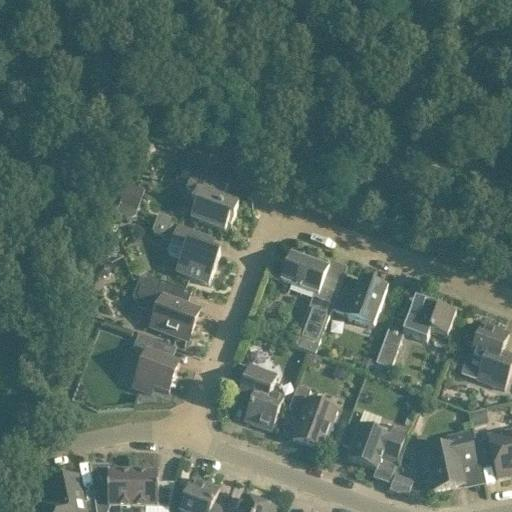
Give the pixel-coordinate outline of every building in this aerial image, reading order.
[(224,202),(228,189),(236,186),(241,174),(200,159),(195,173),(187,194),(196,197),(193,206),(197,207),(191,222),(225,234),(228,227),(232,229),(239,208),(224,202)] [(142,203),(123,197),(119,207),(138,214),(142,203)] [(138,214),(119,207),(116,215),(117,216),(125,219),(132,221),(136,219),(138,214)] [(171,230),(173,226),(173,225),(158,220),(154,232),(156,238),(164,241),(169,238),(171,230)] [(192,238),(176,232),(171,246),(185,251),(176,276),(209,289),(221,258),(189,245),(192,238)] [(332,314),(342,288),(342,287),(325,281),(329,270),(291,256),(288,267),(281,284),(318,298),(299,351),(316,357),(332,314)] [(101,265),(97,276),(104,279),(110,276),(113,270),(101,265)] [(342,288),(332,314),(347,319),(346,321),(374,332),(386,301),(388,295),(386,291),(363,283),(359,285),(356,294),(342,288)] [(189,344),(200,313),(182,306),(186,294),(161,284),(151,312),(153,315),(156,317),(151,330),(189,344)] [(416,303),(407,327),(393,322),(377,367),(382,369),(391,373),(404,337),(427,345),(431,335),(448,341),(457,318),(439,311),(433,307),(426,306),(416,303)] [(505,393),(511,374),(511,366),(500,363),(509,337),(483,327),(470,361),(483,366),(477,383),(505,393)] [(176,351),(139,337),(133,352),(147,356),(134,391),(152,398),(155,390),(169,396),(180,368),(170,364),(176,351)] [(318,372),(322,360),(310,356),(306,368),(318,372)] [(376,364),(364,360),(359,373),(371,377),(376,364)] [(255,399),(245,425),(272,435),(279,416),(284,401),(271,396),(278,379),(250,369),(240,394),(255,399)] [(323,454),(339,413),(309,401),(311,396),(298,390),(289,412),(302,417),(293,442),(323,454)] [(396,468),(409,433),(393,427),(391,433),(379,429),(376,436),(361,430),(349,463),(377,474),(382,462),(396,468)] [(511,435),(489,440),(498,481),(511,478),(511,435)] [(461,471),(476,468),(470,436),(448,441),(451,451),(420,457),(424,477),(430,475),(434,495),(465,488),(461,471)] [(486,451),(484,441),(475,443),(477,453),(486,451)] [(133,511),(134,476),(108,475),(108,487),(93,487),(96,510),(96,511),(109,511),(110,511),(110,510),(121,510),(120,511),(133,511)] [(389,475),(385,491),(405,496),(409,481),(389,475)] [(159,476),(134,476),(133,511),(146,511),(146,510),(171,511),(176,488),(159,487),(159,476)] [(84,511),(78,479),(49,485),(53,504),(41,507),(42,511),(84,511)] [(193,482),(186,501),(181,511),(212,511),(220,492),(193,482)] [(238,511),(273,511),(243,501),(238,511)]
